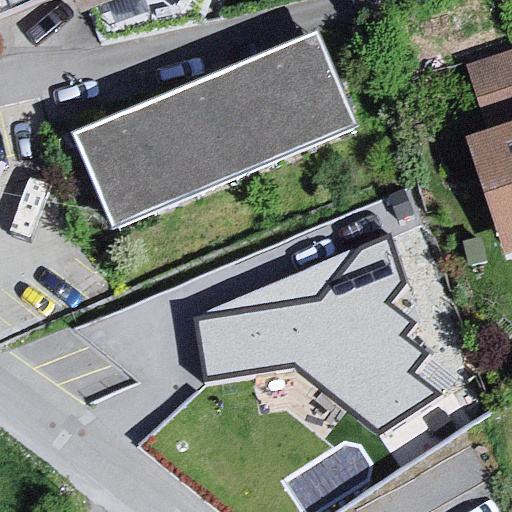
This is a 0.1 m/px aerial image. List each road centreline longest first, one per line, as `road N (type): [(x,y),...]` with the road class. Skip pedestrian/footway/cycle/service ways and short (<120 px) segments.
road 1 (residential): [(0,79),(370,0)]
road 2 (residential): [(166,511),(0,389)]
